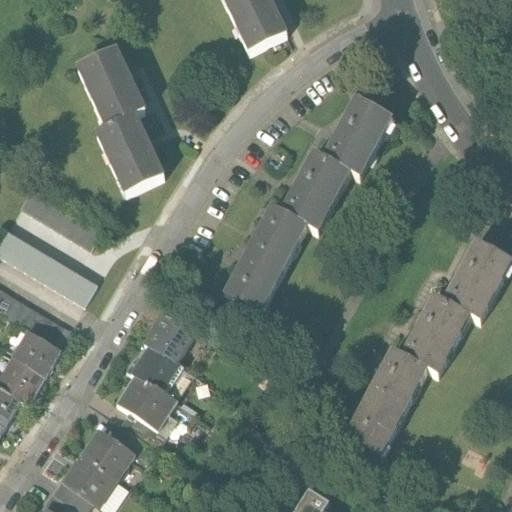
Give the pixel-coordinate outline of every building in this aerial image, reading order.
[(264,0),(220,0),(249,61),(285,44),(264,0)] [(126,82),(114,56),(75,74),(103,136),(134,122),(142,118),(126,82)] [(390,126),(353,106),(337,137),(322,165),(350,180),(358,185),(390,126)] [(134,122),(103,136),(94,140),(123,203),(162,185),(144,145),(134,122)] [(316,241),(350,180),(322,165),(313,160),(297,190),(280,221),(306,235),(316,241)] [(33,194),(20,215),(89,257),(102,235),(33,194)] [(259,322),(306,235),(280,221),(271,216),(246,261),(223,302),(259,322)] [(0,263),(84,314),(96,292),(5,238),(0,245),(0,263)] [(511,271),(511,269),(476,250),(458,283),(443,310),(471,325),(481,330),(511,271)] [(63,360),(75,341),(0,295),(0,321),(27,338),(60,358),(63,360)] [(439,385),(471,325),(443,310),(433,304),(417,334),(401,364),(428,379),(439,385)] [(161,323),(144,349),(148,352),(175,370),(192,344),(170,329),(161,323)] [(60,358),(27,338),(10,367),(43,387),(60,358)] [(175,370),(148,352),(130,380),(135,383),(161,400),(179,373),(175,370)] [(381,465),(428,379),(401,364),(391,359),(365,408),(345,446),(381,465)] [(26,415),(43,387),(10,367),(0,383),(0,398),(18,410),(26,415)] [(176,392),(186,399),(201,377),(191,371),(176,392)] [(161,400),(135,383),(116,411),(156,437),(175,409),(161,400)] [(0,434),(2,436),(18,410),(0,398),(0,434)] [(98,437),(80,463),(118,489),(136,463),(98,437)] [(467,449),(462,465),(484,473),(489,457),(467,449)] [(94,511),(101,511),(118,489),(80,463),(62,490),(93,511),(94,511)] [(44,511),(92,511),(93,511),(62,490),(60,489),(44,511)] [(327,511),(329,511),(309,499),(299,511),(327,511)]
